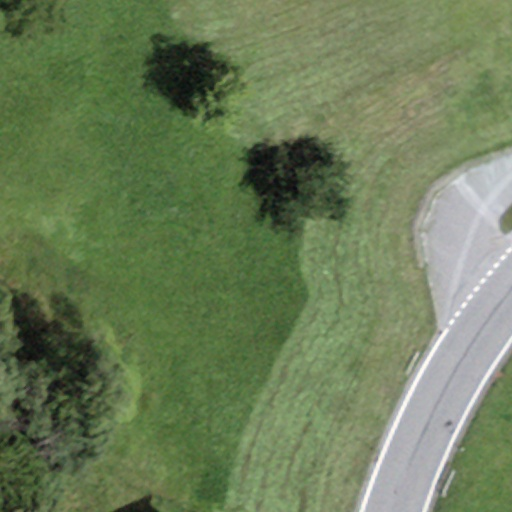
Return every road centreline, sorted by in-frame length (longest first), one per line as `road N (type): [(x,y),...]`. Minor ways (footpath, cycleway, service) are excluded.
road 1 (tertiary): [(511,289),(445,393),(395,511)]
road 2 (track): [(502,300),(480,287),(460,253),(461,214),(511,176)]
